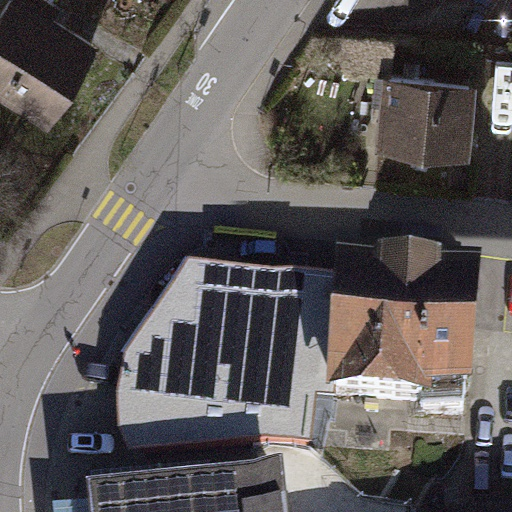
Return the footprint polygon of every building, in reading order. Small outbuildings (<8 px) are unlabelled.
[(92,44),(22,0),(12,0),(0,19),(0,81),(49,113),(92,44)] [(477,161),(485,87),(389,77),(381,150),(477,161)] [(138,379),(133,402),(135,433),(145,454),(269,444),(309,448),(325,327),(341,328),(344,289),(207,274),(207,278),(138,379)] [(475,284),(345,274),(344,289),(341,328),(335,394),(424,401),(423,413),(465,416),(475,284)] [(93,475),(94,501),(214,491),(212,468),(93,475)] [(281,511),(279,486),(231,490),(214,491),(94,501),(95,508),(95,511),(281,511)]
